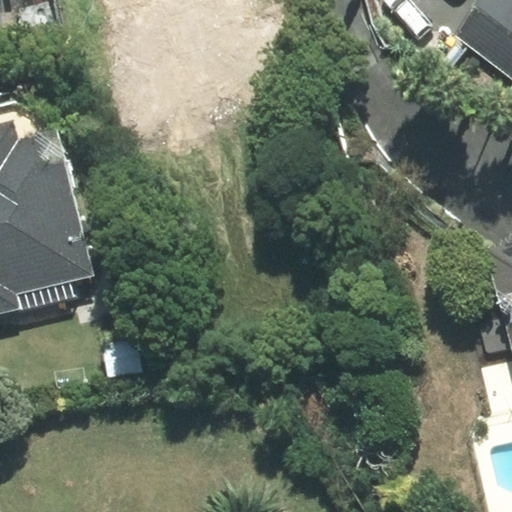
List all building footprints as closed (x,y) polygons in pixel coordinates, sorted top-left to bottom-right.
[(97,0),(135,144),(223,122),(219,104),(295,85),(276,9),(254,14),(250,0),(97,0)] [(511,83),(511,0),(485,0),(455,42),(511,83)] [(0,318),(78,298),(76,286),(99,281),(62,137),(25,146),(19,125),(0,129),(0,318)] [(511,249),(490,255),(511,341),(511,249)] [(110,382),(146,378),(143,344),(106,348),(110,382)]
